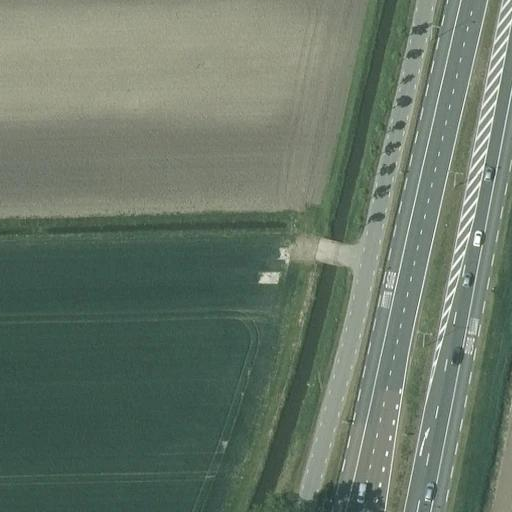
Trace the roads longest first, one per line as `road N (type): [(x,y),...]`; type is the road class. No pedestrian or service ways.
road 1 (unclassified): [(297,511),(365,262),(417,0)]
road 2 (primary): [(469,0),(361,511)]
road 3 (primary): [(420,511),(511,74)]
